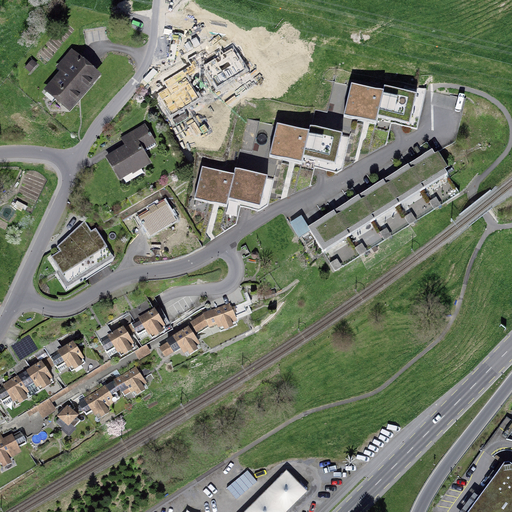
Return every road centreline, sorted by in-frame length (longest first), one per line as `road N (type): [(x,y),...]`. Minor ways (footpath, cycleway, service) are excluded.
road 1 (residential): [(19,294),(64,304),(118,276),(181,263),(213,246),(225,255),(223,282),(158,299)]
road 2 (primary): [(511,347),(347,511)]
road 3 (residential): [(73,156),(135,76),(150,46),(155,0)]
road 4 (primary): [(418,511),(511,381)]
road 5 (residential): [(19,294),(73,156)]
